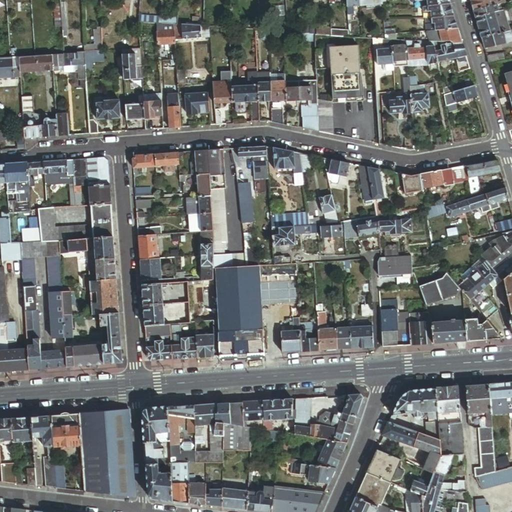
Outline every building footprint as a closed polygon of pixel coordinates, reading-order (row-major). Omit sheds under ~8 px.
[(358,0),(346,0),(347,8),(359,8),(358,0)] [(470,0),(473,10),(502,4),(504,3),(503,0),(470,0)] [(61,3),(53,3),(54,28),(63,27),(61,3)] [(502,4),(473,10),(476,18),(495,12),(504,9),(502,4)] [(454,17),(451,5),(428,6),(422,7),(423,12),(431,12),(431,18),(454,17)] [(504,9),(495,12),(501,33),(510,31),(505,9),(504,9)] [(458,29),(454,17),(431,18),(432,20),(432,24),(433,24),(433,26),(436,26),(436,31),(437,31),(458,29)] [(432,20),(431,18),(424,18),(426,31),(436,31),(436,26),(433,26),(433,24),(432,24),(432,20)] [(174,41),(174,24),(161,24),(162,31),(157,31),(157,46),(175,45),(174,41)] [(210,39),(209,26),(177,25),(174,24),(174,41),(210,39)] [(94,44),(97,44),(97,38),(102,38),(101,28),(96,28),(97,30),(93,30),(94,44)] [(462,41),(458,29),(437,31),(441,42),(453,41),(462,41)] [(501,33),(481,37),(485,48),(511,41),(511,35),(511,34),(511,33),(511,30),(510,31),(501,33)] [(436,31),(426,31),(426,41),(434,42),(440,42),(441,42),(437,31),(436,31)] [(297,34),(297,41),(315,43),(314,35),(297,34)] [(140,49),(140,36),(131,37),(132,49),(140,49)] [(85,53),(103,52),(102,38),(97,38),(97,44),(94,44),(95,46),(84,46),(84,53),(85,53)] [(390,46),(390,39),(388,39),(387,46),(373,45),(373,50),(376,50),(390,49),(390,46)] [(438,62),(434,42),(426,41),(426,44),(420,44),(418,44),(417,43),(416,43),(415,43),(415,44),(414,44),(414,45),(414,41),(406,40),(406,45),(407,60),(427,59),(427,63),(438,62)] [(441,48),(440,42),(434,42),(438,62),(457,58),(454,47),(447,49),(446,46),(445,46),(444,45),(443,45),(442,46),(441,47),(441,48)] [(466,56),(462,43),(453,43),(454,47),(457,58),(466,56)] [(406,45),(390,46),(390,49),(391,61),(407,60),(406,45)] [(359,97),(356,48),(329,49),(333,99),(359,97)] [(141,63),(140,49),(132,49),(122,50),(124,80),(134,80),(142,79),(142,73),(137,73),(136,63),(141,63)] [(391,63),(391,61),(390,49),(376,50),(377,64),(380,64),(391,63)] [(103,60),(103,52),(85,53),(85,62),(92,61),(103,60)] [(85,53),(84,53),(52,55),(53,71),(54,72),(59,72),(59,67),(78,66),(78,71),(79,82),(80,82),(87,81),(86,69),(85,62),(85,53)] [(503,53),(487,56),(487,57),(489,64),(496,63),(505,61),(503,53)] [(53,71),(52,55),(20,57),(20,65),(21,73),(53,71)] [(466,56),(457,58),(460,71),(470,69),(466,56)] [(13,66),(13,58),(0,59),(0,79),(21,78),(21,73),(20,65),(13,66)] [(176,60),(162,61),(164,87),(177,86),(177,85),(177,79),(176,72),(176,60)] [(258,102),(257,84),(257,77),(257,75),(257,74),(252,75),(252,81),(250,81),(250,84),(246,84),(246,86),(239,87),(231,87),(232,93),(232,104),(236,104),(236,112),(238,114),(245,113),(247,111),(246,103),(249,103),(250,123),(259,122),(258,102)] [(420,76),(409,77),(410,86),(413,86),(422,85),(420,76)] [(276,77),(276,83),(281,83),(281,88),(285,88),(285,77),(276,77)] [(475,86),(473,78),(460,82),(462,90),(475,86)] [(142,79),(134,80),(135,88),(143,87),(142,79)] [(231,87),(231,82),(213,83),(213,93),(232,93),(231,87)] [(276,83),(270,84),(271,102),(286,101),(285,88),(281,88),(281,83),(276,83)] [(270,84),(257,84),(258,102),(271,102),(270,84)] [(413,86),(414,94),(423,93),(422,85),(413,86)] [(413,86),(410,86),(410,94),(412,115),(423,114),(422,109),(430,109),(428,94),(428,93),(427,93),(423,93),(414,94),(413,86)] [(452,86),(442,89),(444,95),(453,92),(452,86)] [(453,92),(444,95),(446,109),(452,108),(450,99),(455,98),(457,103),(479,97),(475,86),(462,90),(453,92)] [(317,87),(285,88),(286,101),(309,100),(309,102),(302,103),(302,115),(303,115),(304,130),(319,133),(317,100),(317,87)] [(232,93),(213,93),(214,104),(232,104),(232,93)] [(209,113),(208,94),(186,95),(186,105),(187,114),(209,113)] [(412,115),(410,94),(405,94),(389,96),(389,105),(387,106),(387,109),(390,109),(390,115),(402,114),(402,115),(412,115)] [(160,95),(143,96),(144,104),(161,103),(160,95)] [(178,105),(178,95),(167,96),(169,129),(180,128),(178,105)] [(178,105),(186,105),(186,95),(178,95),(178,105)] [(381,96),(382,106),(387,106),(389,105),(389,96),(381,96)] [(332,103),(317,100),(319,133),(334,136),(332,103)] [(94,120),(120,119),(119,106),(108,107),(107,101),(101,101),(101,103),(94,104),(94,120)] [(161,117),(161,103),(144,104),(144,105),(144,120),(158,119),(158,117),(161,117)] [(144,120),(144,105),(126,106),(126,121),(144,120)] [(283,113),(271,114),(272,123),(283,125),(283,113)] [(41,138),(57,137),(57,125),(50,126),(50,121),(49,121),(49,120),(48,120),(47,120),(47,116),(40,116),(31,114),(23,114),(23,119),(39,118),(41,138)] [(57,137),(68,136),(67,122),(64,122),(64,115),(56,116),(56,121),(57,125),(57,137)] [(24,139),(41,138),(39,118),(23,119),(24,128),(24,139)] [(93,122),(89,122),(90,134),(97,134),(97,124),(93,122)] [(467,126),(450,129),(453,144),(469,141),(467,126)] [(24,128),(15,128),(16,142),(24,141),(24,139),(24,128)] [(439,146),(446,145),(444,131),(436,133),(439,146)] [(411,151),(415,150),(414,134),(405,135),(404,136),(405,150),(411,151)] [(25,150),(24,141),(16,142),(16,150),(25,150)] [(266,147),(238,149),(239,158),(253,157),(254,163),(267,162),(266,147)] [(300,154),(274,149),(275,170),(294,169),(293,162),(301,162),(300,154)] [(225,183),(223,150),(208,151),(209,174),(209,184),(225,183)] [(209,174),(208,151),(195,152),(195,163),(191,164),(191,175),(196,175),(209,174)] [(179,165),(178,154),(155,155),(155,167),(179,165)] [(302,174),(311,173),(309,156),(300,154),(301,162),(302,172),(302,174)] [(155,167),(155,155),(136,156),(132,160),(133,169),(155,167)] [(104,159),(87,160),(89,187),(109,185),(107,162),(104,159)] [(87,160),(72,161),(73,177),(74,184),(74,188),(80,187),(89,187),(87,160)] [(73,177),(72,161),(43,163),(44,174),(67,173),(68,177),(73,177)] [(348,164),(331,161),(329,171),(328,173),(345,177),(348,164)] [(497,161),(467,166),(469,179),(477,177),(501,173),(497,161)] [(293,162),(294,169),(294,172),(302,172),(301,162),(293,162)] [(44,174),(43,163),(27,164),(28,185),(35,185),(35,182),(40,181),(40,175),(44,174)] [(28,185),(27,164),(6,166),(7,184),(25,182),(25,188),(29,188),(28,185)] [(367,168),(358,166),(363,188),(371,186),(367,168)] [(469,179),(467,166),(460,168),(463,180),(469,179)] [(379,171),(367,168),(371,186),(373,200),(377,200),(377,202),(379,202),(381,201),(381,199),(384,198),(379,171)] [(463,180),(460,168),(451,169),(454,184),(463,182),(463,180)] [(236,169),(239,207),(247,206),(245,185),(243,174),(241,169),(236,169)] [(441,171),(444,186),(444,187),(454,185),(454,184),(451,169),(441,171)] [(422,190),(444,186),(441,171),(420,175),(422,190)] [(302,172),(294,172),(295,188),(304,188),(302,174),(302,172)] [(70,185),(74,184),(73,177),(68,177),(67,173),(44,174),(45,186),(70,185)] [(210,191),(209,184),(209,174),(196,175),(198,198),(210,197),(210,191)] [(410,177),(395,174),(397,189),(404,188),(405,195),(422,192),(422,190),(420,175),(410,177)] [(477,177),(469,179),(470,181),(472,196),(480,193),(477,177)] [(223,191),(225,191),(225,183),(209,184),(210,191),(223,191)] [(111,205),(109,185),(89,187),(90,207),(94,206),(111,205)] [(506,189),(505,185),(485,192),(486,195),(506,189)] [(371,186),(363,188),(365,203),(373,202),(373,200),(371,186)] [(135,197),(150,196),(149,187),(134,188),(135,197)] [(509,200),(506,189),(486,195),(491,212),(500,209),(499,203),(509,200)] [(223,191),(210,191),(210,197),(211,214),(212,232),(212,251),(222,250),(226,250),(223,191)] [(486,195),(485,192),(480,193),(472,196),(466,198),(467,202),(486,195)] [(335,212),(332,195),(319,198),(323,215),(325,214),(335,212)] [(483,214),(491,212),(486,195),(467,202),(471,213),(481,209),(483,214)] [(211,214),(210,197),(198,198),(198,215),(211,214)] [(198,215),(198,198),(186,198),(187,216),(189,216),(198,215)] [(467,202),(466,198),(456,201),(446,204),(447,207),(448,208),(467,202)] [(150,200),(135,201),(136,208),(150,207),(150,200)] [(313,202),(306,203),(307,214),(309,226),(317,225),(319,225),(319,219),(313,219),(312,215),(315,215),(313,202)] [(375,209),(373,202),(365,203),(366,207),(368,206),(369,212),(359,214),(360,220),(361,220),(376,217),(375,209)] [(451,219),(471,213),(467,202),(448,208),(451,219)] [(447,207),(446,204),(425,208),(426,214),(443,210),(443,208),(447,207)] [(112,225),(111,205),(94,206),(95,214),(97,214),(98,226),(112,225)] [(57,229),(56,209),(39,210),(41,236),(41,243),(59,242),(87,240),(93,239),(97,239),(96,226),(72,228),(72,227),(69,227),(69,228),(57,229)] [(335,212),(325,214),(328,225),(338,224),(335,212)] [(10,244),(9,214),(2,215),(2,220),(0,220),(0,234),(0,245),(10,244)] [(200,232),(212,232),(211,214),(198,215),(200,232)] [(307,214),(285,215),(286,227),(295,227),(304,226),(309,226),(307,214)] [(200,232),(198,215),(189,216),(190,233),(200,232)] [(285,215),(271,216),(271,228),(279,228),(286,227),(285,215)] [(389,215),(381,216),(378,217),(378,223),(390,222),(389,215)] [(378,217),(376,217),(361,220),(361,236),(379,235),(379,233),(378,223),(378,217)] [(361,236),(361,220),(360,220),(344,223),(345,237),(361,236)] [(410,221),(401,222),(402,233),(411,233),(410,221)] [(390,222),(378,223),(379,233),(391,232),(391,235),(402,234),(402,233),(401,222),(390,222)] [(511,229),(511,222),(496,226),(496,228),(498,233),(511,229)] [(113,238),(112,225),(98,226),(96,226),(97,239),(113,238)] [(155,236),(160,235),(159,227),(149,228),(149,229),(137,229),(138,237),(155,236)] [(280,235),(272,236),(273,248),(296,246),(295,233),(295,227),(286,227),(279,228),(280,235)] [(341,238),(341,227),(321,228),(321,237),(321,239),(341,238)] [(213,281),(213,269),(213,257),(212,251),(212,232),(200,232),(203,282),(213,281)] [(41,243),(41,236),(23,238),(24,245),(41,243)] [(157,250),(155,236),(138,237),(140,261),(158,259),(158,250),(157,250)] [(500,250),(509,243),(504,237),(493,241),(489,244),(492,248),(493,249),(497,246),(500,250)] [(113,238),(97,239),(93,239),(94,245),(95,258),(88,258),(88,261),(114,259),(113,238)] [(87,245),(87,240),(59,242),(59,249),(68,248),(68,253),(87,252),(87,245)] [(511,240),(509,243),(500,250),(506,258),(511,253),(511,240)] [(59,242),(41,243),(24,245),(20,245),(21,258),(33,257),(33,254),(47,253),(47,256),(60,255),(59,254),(59,249),(59,242)] [(21,258),(20,245),(10,245),(1,246),(1,259),(21,258)] [(506,258),(500,250),(497,246),(493,249),(492,248),(482,257),(483,259),(492,269),(506,258)] [(398,249),(384,249),(384,258),(398,258),(398,249)] [(511,253),(506,258),(492,269),(498,277),(505,271),(511,265),(511,253)] [(64,317),(62,293),(62,289),(60,255),(47,256),(53,332),(65,331),(64,317)] [(227,268),(244,268),(244,261),(243,255),(227,256),(227,268)] [(227,268),(227,256),(223,256),(213,257),(213,269),(215,269),(227,268)] [(284,256),(274,257),(274,266),(291,265),(291,258),(284,258),(284,256)] [(34,272),(33,257),(21,258),(22,272),(34,272)] [(378,263),(379,276),(411,274),(410,264),(408,258),(398,258),(384,258),(380,258),(380,259),(378,263)] [(116,280),(114,259),(88,261),(88,264),(95,264),(96,276),(89,277),(89,278),(90,282),(116,280)] [(141,281),(161,280),(159,259),(158,259),(140,261),(141,281)] [(498,277),(492,269),(483,259),(474,266),(490,284),(498,277)] [(490,284),(474,266),(455,283),(464,293),(470,300),(470,301),(473,298),(490,284)] [(263,328),(260,267),(253,267),(244,268),(227,268),(215,269),(218,320),(220,353),(224,352),(224,357),(265,354),(263,328)] [(510,277),(505,271),(498,277),(503,282),(505,281),(510,277)] [(22,272),(25,312),(36,312),(34,287),(33,279),(35,279),(34,272),(22,272)] [(498,277),(490,284),(494,289),(503,282),(498,277)] [(116,280),(90,282),(90,291),(93,316),(100,316),(119,314),(116,280)] [(213,311),(213,281),(203,282),(204,300),(202,300),(202,311),(206,311),(213,311)] [(189,303),(188,283),(181,283),(182,304),(189,303)] [(162,305),(161,285),(141,286),(143,307),(162,305)] [(415,288),(380,290),(381,302),(396,301),(395,297),(416,296),(415,288)] [(74,292),(70,292),(62,293),(64,317),(72,316),(71,306),(75,306),(74,292)] [(481,313),(487,321),(498,310),(488,298),(480,306),(473,298),(470,301),(481,313)] [(424,302),(428,314),(444,312),(451,312),(452,319),(458,319),(456,299),(424,302)] [(394,303),(381,304),(381,311),(394,310),(394,304),(394,303)] [(164,326),(162,305),(143,307),(145,327),(164,326)] [(320,351),(338,350),(336,329),(326,330),(326,327),(327,327),(326,313),(323,313),(322,305),(317,306),(318,322),(318,330),(320,351)] [(363,317),(372,316),(372,306),(362,307),(363,317)] [(7,307),(0,307),(0,322),(5,322),(9,322),(8,307),(7,307)] [(394,310),(381,311),(383,347),(411,345),(410,325),(399,325),(398,314),(398,310),(394,310)] [(25,312),(26,329),(38,329),(37,312),(36,312),(25,312)] [(428,314),(432,323),(445,322),(444,312),(428,314)] [(410,325),(409,313),(398,314),(399,325),(410,325)] [(410,325),(411,345),(434,344),(432,323),(428,314),(409,313),(410,325)] [(502,339),(503,339),(487,321),(481,313),(479,315),(479,320),(480,325),(481,325),(483,326),(483,328),(486,328),(487,340),(502,339)] [(123,363),(119,314),(100,316),(102,332),(108,331),(109,342),(106,342),(106,345),(103,345),(104,364),(123,363)] [(72,316),(64,317),(65,331),(65,339),(74,338),(72,316)] [(272,354),(302,352),(300,331),(300,324),(299,318),(294,318),(293,318),(294,326),(294,331),(282,332),(282,327),(270,328),(272,354)] [(471,320),(466,321),(467,342),(487,340),(486,328),(483,328),(483,326),(481,325),(480,325),(476,325),(475,320),(471,320)] [(338,350),(352,349),(350,328),(345,328),(344,321),(336,322),(336,329),(338,350)] [(434,344),(459,342),(458,321),(452,322),(445,322),(432,323),(434,344)] [(467,342),(466,321),(458,321),(459,342),(467,342)] [(0,372),(9,372),(8,352),(5,322),(0,322),(0,372)] [(5,322),(8,352),(17,351),(15,323),(10,323),(9,322),(5,322)] [(318,322),(300,324),(300,331),(306,331),(307,340),(314,339),(313,332),(316,332),(316,330),(318,330),(318,322)] [(171,335),(170,325),(164,326),(145,327),(145,338),(171,335)] [(180,339),(179,325),(170,325),(171,335),(172,341),(173,360),(198,358),(196,338),(180,339)] [(352,349),(374,347),(373,326),(365,327),(364,325),(359,325),(359,327),(350,328),(352,349)] [(265,354),(272,354),(270,328),(263,328),(265,354)] [(26,329),(27,343),(35,342),(35,341),(35,340),(36,340),(37,340),(38,340),(39,340),(39,341),(38,329),(26,329)] [(302,352),(320,351),(318,330),(316,330),(316,332),(313,332),(314,339),(307,340),(306,331),(300,331),(302,352)] [(198,358),(214,357),(213,335),(196,336),(196,338),(198,358)] [(30,370),(67,367),(66,351),(40,353),(39,341),(39,340),(38,340),(37,340),(36,340),(35,340),(35,341),(35,342),(27,343),(28,350),(30,370)] [(151,361),(173,360),(172,341),(154,342),(155,347),(146,348),(147,358),(151,361)] [(104,364),(103,345),(77,347),(77,354),(74,354),(75,367),(104,364)] [(66,351),(67,367),(75,367),(74,354),(74,347),(66,348),(66,351)] [(9,372),(30,370),(28,350),(17,351),(8,352),(9,372)] [(511,383),(489,385),(491,413),(492,415),(511,413),(511,383)] [(491,413),(489,385),(466,387),(468,415),(487,414),(491,413)] [(461,413),(458,387),(436,389),(438,412),(438,414),(461,413)] [(438,412),(436,389),(409,392),(400,400),(392,416),(417,414),(417,420),(418,421),(423,420),(425,419),(424,414),(427,413),(432,413),(438,412)] [(359,395),(349,396),(343,414),(356,419),(363,398),(359,395)] [(309,410),(309,398),(296,399),(295,410),(309,410)] [(292,412),(292,400),(263,402),(264,421),(269,421),(283,420),(286,420),(292,420),(292,412)] [(265,431),(265,425),(264,421),(263,402),(242,403),(243,420),(247,420),(256,420),(257,429),(265,431)] [(243,420),(242,403),(230,404),(230,425),(223,424),(223,436),(223,451),(251,451),(253,429),(244,427),(244,423),(243,420)] [(230,425),(230,404),(218,405),(218,415),(220,415),(221,424),(216,423),(214,423),(214,425),(214,435),(223,436),(223,424),(230,425)] [(209,425),(214,425),(214,423),(216,423),(215,405),(194,406),(195,420),(195,423),(195,426),(204,426),(209,425)] [(195,420),(194,406),(168,408),(168,416),(177,417),(184,418),(195,420)] [(168,416),(168,408),(146,410),(142,413),(145,443),(156,442),(156,441),(156,437),(155,434),(155,431),(158,430),(161,430),(161,434),(169,433),(168,416)] [(131,425),(130,410),(79,414),(80,429),(131,425)] [(313,430),(313,427),(310,427),(311,425),(311,410),(309,410),(295,410),(295,412),(295,419),(295,428),(313,430)] [(434,438),(433,427),(439,427),(438,414),(438,412),(432,413),(433,422),(425,423),(426,436),(434,438)] [(464,454),(461,413),(438,414),(439,427),(440,437),(440,440),(441,456),(454,455),(464,454)] [(80,429),(79,414),(51,416),(54,446),(63,446),(63,448),(72,447),(72,445),(79,444),(80,444),(81,444),(80,429)] [(356,419),(343,414),(342,418),(340,421),(353,425),(356,419)] [(339,425),(340,421),(342,418),(337,416),(335,415),(332,423),(336,425),(339,425)] [(54,446),(51,416),(31,418),(33,439),(34,438),(35,439),(40,438),(40,437),(43,436),(44,447),(48,447),(53,446),(54,446)] [(178,424),(177,417),(168,416),(169,433),(169,441),(169,445),(179,445),(178,424)] [(33,439),(31,418),(11,420),(13,442),(13,444),(32,442),(33,442),(33,439)] [(13,442),(11,420),(0,420),(0,439),(4,440),(5,442),(13,442)] [(347,443),(353,425),(340,421),(339,425),(336,425),(335,429),(337,430),(333,441),(347,443)] [(410,430),(389,423),(383,436),(405,444),(410,430)] [(136,498),(131,425),(80,429),(81,444),(84,492),(136,498)] [(214,425),(209,425),(210,453),(223,453),(223,451),(223,436),(214,435),(214,425)] [(269,425),(265,425),(265,431),(283,434),(284,427),(269,425)] [(204,436),(204,426),(195,426),(195,433),(195,436),(202,436),(204,436)] [(337,430),(335,429),(332,429),(320,427),(313,427),(313,430),(295,428),(294,435),(327,440),(333,441),(337,430)] [(479,477),(496,472),(495,464),(493,428),(487,428),(479,429),(482,468),(475,469),(476,478),(479,477)] [(441,457),(441,456),(440,440),(434,438),(426,436),(410,430),(405,444),(427,452),(441,457)] [(336,468),(347,443),(333,441),(327,440),(316,466),(336,468)] [(146,465),(158,464),(158,458),(165,457),(165,449),(162,449),(162,444),(159,444),(159,442),(156,442),(145,443),(146,465)] [(171,463),(179,463),(179,452),(179,445),(169,445),(171,463)] [(398,469),(401,461),(377,451),(367,474),(390,483),(391,484),(395,476),(398,469)] [(195,452),(179,452),(179,463),(188,463),(195,463),(195,452)] [(223,462),(223,453),(210,453),(195,452),(195,463),(223,462)] [(434,473),(441,457),(427,452),(421,467),(421,469),(433,474),(434,473)] [(456,459),(464,463),(464,454),(454,455),(451,462),(455,463),(456,459)] [(445,476),(451,462),(454,455),(441,456),(441,457),(434,473),(444,476),(445,476)] [(46,487),(56,489),(54,456),(48,457),(44,457),(46,487)] [(496,464),(508,461),(506,456),(496,459),(496,464)] [(406,463),(421,469),(421,467),(413,461),(408,459),(406,463)] [(496,472),(510,469),(508,461),(496,464),(495,464),(496,472)] [(57,489),(64,490),(63,476),(64,476),(63,463),(55,464),(57,489)] [(188,476),(188,463),(179,463),(171,463),(171,473),(173,502),(189,504),(189,483),(188,476)] [(290,473),(309,476),(310,465),(291,463),(290,473)] [(16,484),(15,478),(14,464),(4,465),(5,483),(16,484)] [(158,465),(158,464),(146,465),(148,496),(151,499),(173,502),(171,473),(165,473),(165,475),(162,475),(161,472),(159,472),(159,470),(158,465)] [(336,468),(316,466),(310,465),(309,476),(308,481),(329,484),(336,468)] [(453,476),(465,476),(464,467),(452,468),(453,476)] [(479,477),(483,490),(511,482),(511,467),(510,469),(496,472),(479,477)] [(28,485),(36,486),(35,469),(34,469),(27,470),(28,485)] [(403,472),(398,469),(395,476),(400,478),(403,472)] [(444,476),(434,473),(433,474),(428,488),(426,492),(428,493),(431,487),(441,491),(442,483),(444,476)] [(390,483),(367,474),(356,498),(378,507),(379,508),(380,505),(390,483)] [(459,493),(466,492),(466,481),(457,480),(457,483),(452,484),(452,492),(459,493)] [(426,492),(428,488),(414,482),(410,491),(422,496),(424,497),(426,492)] [(205,486),(205,483),(192,483),(189,483),(189,504),(206,505),(205,486)] [(248,497),(249,483),(243,483),(242,491),(225,488),(223,488),(223,489),(222,507),(247,510),(248,497)] [(446,484),(442,483),(441,491),(452,492),(452,484),(446,484)] [(221,507),(222,507),(223,489),(220,489),(210,489),(210,486),(205,486),(206,505),(221,507)] [(316,511),(325,492),(275,487),(274,494),(273,500),(271,511),(316,511)] [(412,511),(410,491),(398,487),(396,491),(405,494),(406,511),(412,511)] [(428,493),(426,492),(424,497),(422,496),(423,511),(435,511),(437,506),(438,501),(441,491),(431,487),(428,493)] [(423,511),(422,496),(410,491),(412,511),(423,511)] [(453,511),(467,511),(466,492),(459,493),(452,492),(453,511)] [(264,511),(271,511),(273,500),(266,499),(264,499),(265,497),(265,496),(264,496),(264,495),(263,494),(262,493),(261,493),(260,493),(260,494),(259,494),(258,495),(258,496),(257,498),(248,497),(247,510),(264,511)] [(378,507),(356,498),(349,511),(375,511),(376,511),(378,507)] [(484,499),(474,500),(475,511),(489,511),(489,506),(485,506),(484,499)]
